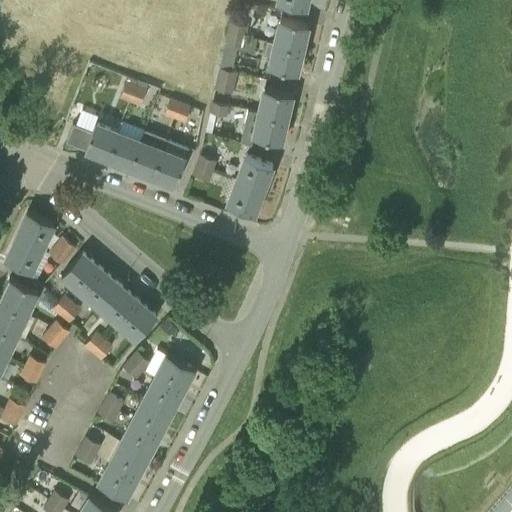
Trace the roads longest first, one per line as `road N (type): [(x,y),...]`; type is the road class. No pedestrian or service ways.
road 1 (residential): [(236,345),(29,164)]
road 2 (residential): [(29,164),(277,249)]
road 3 (residential): [(277,249),(304,176),(347,0)]
road 4 (residential): [(154,511),(236,345)]
